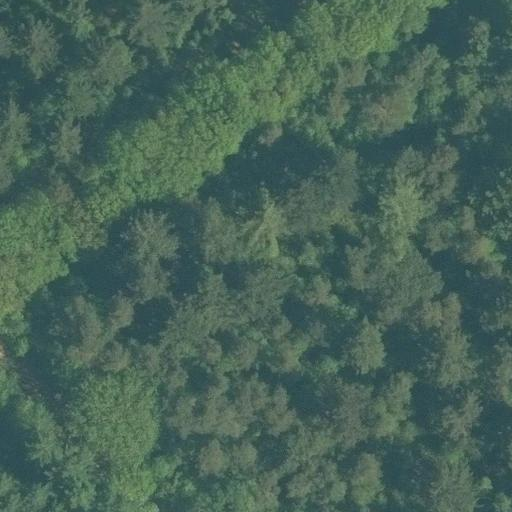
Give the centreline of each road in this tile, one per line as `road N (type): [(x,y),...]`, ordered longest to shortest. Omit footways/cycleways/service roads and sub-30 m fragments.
road 1 (track): [(0,271),(397,0)]
road 2 (track): [(163,511),(0,354)]
